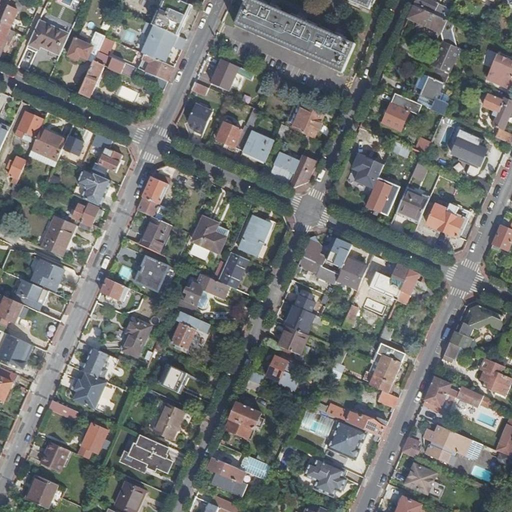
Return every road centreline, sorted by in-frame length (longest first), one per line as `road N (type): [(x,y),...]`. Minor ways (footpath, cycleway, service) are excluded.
road 1 (residential): [(0,487),(154,143)]
road 2 (residential): [(176,511),(310,211)]
road 3 (residential): [(465,279),(364,511)]
road 4 (residential): [(310,211),(404,0)]
road 5 (residential): [(154,143),(310,211)]
road 6 (residential): [(310,211),(465,279)]
road 7 (residential): [(0,75),(154,143)]
road 8 (residential): [(154,143),(218,0)]
